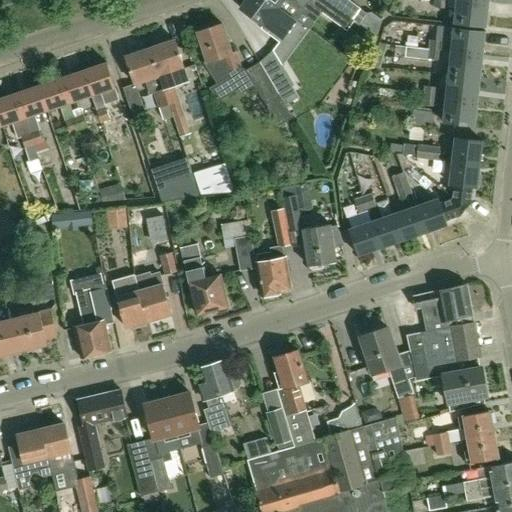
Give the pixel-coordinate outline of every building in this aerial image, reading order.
[(280,43),(296,20),(268,0),(246,0),(240,9),(263,25),(261,29),(280,43)] [(268,0),(296,20),(311,0),(310,0),(268,0)] [(354,18),(328,0),(314,0),(313,3),(347,28),(354,18)] [(328,0),(354,18),(361,8),(350,0),(328,0)] [(435,0),(435,8),(449,9),(450,0),(435,0)] [(486,27),(488,3),(461,0),(456,0),(454,24),(486,27)] [(240,66),(235,51),(232,52),(222,23),(197,32),(208,62),(219,84),(231,75),(229,70),(240,66)] [(431,35),(432,24),(389,24),(389,34),(431,35)] [(482,55),(485,31),(453,27),(451,51),(482,55)] [(175,86),(189,81),(175,39),(150,48),(173,117),(180,137),(192,133),(175,86)] [(444,42),(431,40),(430,49),(443,51),(444,42)] [(173,117),(150,48),(126,56),(136,85),(147,81),(152,95),(155,94),(164,120),(173,117)] [(442,61),(443,51),(430,49),(430,50),(408,48),(406,57),(442,61)] [(260,62),(259,63),(279,97),(280,97),(278,94),(293,86),(273,50),(260,62)] [(480,79),(482,55),(451,51),(448,75),(480,79)] [(119,100),(114,87),(106,62),(83,70),(91,95),(101,92),(105,105),(119,100)] [(265,105),(279,97),(259,63),(245,71),(265,105)] [(69,103),(91,95),(83,70),(60,78),(69,103)] [(477,102),(480,79),(448,75),(445,98),(477,102)] [(46,110),(69,103),(60,78),(38,85),(46,110)] [(34,114),(46,110),(38,85),(15,93),(34,146),(44,143),(34,114)] [(147,114),(137,85),(125,89),(135,118),(147,114)] [(426,87),(425,96),(439,97),(440,88),(426,87)] [(34,146),(15,93),(0,98),(0,121),(1,126),(12,122),(18,139),(22,137),(30,161),(39,158),(34,146)] [(424,105),(438,106),(439,97),(425,96),(424,105)] [(292,118),(279,97),(265,105),(278,126),(292,118)] [(474,126),(477,102),(445,98),(443,122),(474,126)] [(110,120),(106,108),(97,110),(100,122),(110,120)] [(436,113),(415,111),(413,126),(434,129),(436,113)] [(74,118),(78,131),(87,128),(83,115),(74,118)] [(70,134),(78,131),(74,118),(65,121),(70,134)] [(453,161),(479,164),(482,141),(455,138),(453,161)] [(402,153),(403,145),(391,143),(390,152),(402,153)] [(418,146),(404,144),(403,154),(416,156),(416,157),(439,160),(441,147),(418,144),(418,146)] [(42,160),(29,163),(32,175),(45,172),(42,160)] [(469,204),(468,203),(470,187),(476,188),(479,164),(453,161),(450,185),(456,186),(455,196),(468,206),(469,204)] [(236,192),(226,163),(194,173),(201,194),(236,192)] [(196,195),(189,174),(164,183),(169,198),(196,195)] [(412,193),(405,174),(391,178),(398,198),(412,193)] [(125,200),(121,186),(111,189),(114,201),(125,200)] [(367,210),(377,206),(372,193),(363,196),(367,210)] [(299,196),(290,198),(283,199),(285,210),(284,210),(288,228),(304,225),(299,196)] [(359,213),(367,210),(363,196),(354,199),(359,213)] [(461,214),(465,210),(452,199),(440,204),(438,199),(416,207),(424,232),(447,224),(445,218),(460,213),(461,214)] [(30,203),(18,205),(23,222),(34,219),(30,203)] [(402,239),(424,232),(416,207),(394,214),(402,239)] [(127,228),(126,209),(107,210),(109,229),(127,228)] [(288,228),(284,210),(272,212),(278,242),(290,239),(288,228)] [(92,227),(91,213),(51,216),(52,229),(92,227)] [(381,247),(402,239),(394,214),(372,222),(381,247)] [(240,272),(256,270),(248,222),(223,225),(227,248),(236,247),(240,272)] [(358,255),(381,247),(372,222),(349,230),(358,255)] [(330,225),(302,229),(308,267),(308,266),(312,270),(322,269),(324,264),(336,262),(333,247),(330,227),(330,225)] [(341,245),(338,226),(330,227),(333,247),(341,245)] [(196,244),(180,248),(196,314),(228,306),(220,275),(205,279),(196,244)] [(291,289),(285,258),(284,258),(282,246),(270,248),(272,260),(257,263),(263,296),(279,293),(279,291),(291,289)] [(165,274),(178,271),(173,252),(160,256),(165,274)] [(148,320),(171,314),(159,272),(152,274),(151,271),(135,276),(148,320)] [(165,276),(169,297),(185,294),(180,273),(165,276)] [(148,320),(135,276),(134,274),(112,281),(125,327),(129,326),(131,330),(146,326),(145,321),(148,320)] [(42,285),(44,298),(52,296),(51,284),(42,285)] [(468,316),(473,315),(467,285),(413,296),(414,297),(416,309),(438,305),(441,321),(448,320),(449,327),(469,323),(468,316)] [(84,323),(73,326),(81,358),(111,351),(104,319),(97,321),(95,313),(112,309),(107,288),(103,289),(103,287),(85,291),(86,296),(78,298),(84,323)] [(47,345),(46,340),(57,337),(50,310),(8,320),(16,352),(47,345)] [(0,356),(16,352),(8,320),(0,321),(0,356)] [(454,361),(480,357),(473,323),(469,323),(449,327),(420,332),(426,366),(454,361)] [(359,336),(371,374),(386,369),(391,384),(402,381),(385,328),(359,336)] [(272,373),(277,389),(275,390),(281,409),(291,440),(293,446),(313,440),(304,410),(296,384),(306,381),(296,350),(273,358),(277,372),(272,373)] [(212,434),(232,427),(226,409),(226,408),(221,395),(234,390),(239,388),(241,384),(237,372),(233,370),(228,371),(225,360),(200,368),(204,383),(199,385),(204,400),(207,399),(210,409),(204,410),(212,434)] [(447,403),(487,395),(482,368),(456,373),(454,361),(426,366),(423,366),(425,379),(442,376),(447,403)] [(100,445),(95,424),(127,416),(121,389),(78,399),(83,425),(79,426),(89,470),(99,467),(96,454),(102,453),(100,445)] [(182,450),(205,444),(191,392),(168,398),(182,450)] [(159,492),(171,489),(163,462),(170,460),(169,454),(182,450),(168,398),(145,405),(154,439),(155,439),(159,453),(162,452),(163,458),(151,461),(159,492)] [(338,418),(328,422),(331,435),(352,429),(352,428),(360,419),(356,403),(350,408),(349,407),(342,411),(338,418)] [(463,408),(464,414),(465,416),(486,411),(485,403),(463,408)] [(384,419),(382,413),(373,408),(361,412),(365,424),(384,419)] [(291,440),(281,409),(266,414),(276,445),(291,440)] [(467,440),(494,435),(489,411),(457,417),(459,430),(427,436),(429,446),(437,445),(450,443),(452,442),(467,440)] [(313,441),(313,440),(293,446),(293,447),(246,461),(260,511),(388,511),(382,491),(408,483),(394,416),(352,429),(331,435),(322,438),(313,441)] [(65,465),(74,462),(64,423),(41,429),(52,474),(66,470),(65,465)] [(43,476),(52,474),(41,429),(17,435),(21,451),(10,453),(19,489),(31,487),(29,480),(33,472),(39,471),(39,474),(43,476)] [(465,464),(498,458),(494,435),(467,440),(469,451),(463,453),(465,464)] [(159,492),(151,461),(146,441),(128,445),(140,497),(159,492)] [(451,453),(450,443),(437,445),(439,455),(451,453)] [(231,501),(212,444),(200,447),(211,485),(217,483),(224,505),(231,501)] [(449,495),(466,491),(511,482),(511,461),(489,466),(491,477),(453,484),(447,485),(449,495)] [(0,491),(9,490),(6,476),(0,477),(0,491)] [(94,511),(99,511),(92,476),(76,480),(82,511),(94,511)] [(496,506),(511,503),(511,482),(466,491),(468,501),(494,497),(496,506)] [(69,511),(66,497),(57,499),(59,511),(69,511)] [(446,507),(445,497),(427,499),(429,510),(446,507)] [(511,511),(511,503),(496,506),(497,511),(511,511)]
